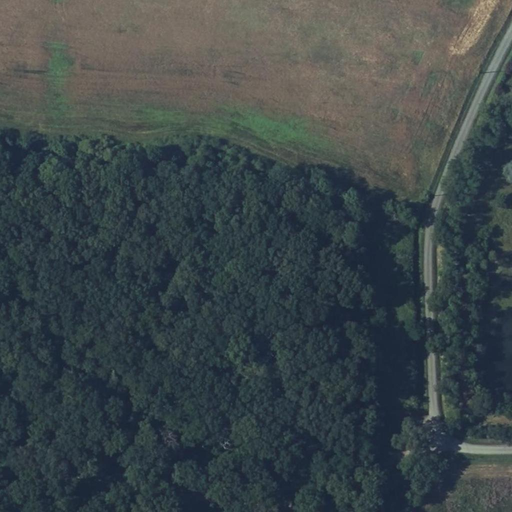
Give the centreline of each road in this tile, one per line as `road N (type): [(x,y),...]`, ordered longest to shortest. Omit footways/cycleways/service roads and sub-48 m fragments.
road 1 (unclassified): [(511,449),(435,442),(436,212),(511,53)]
road 2 (track): [(435,441),(413,439),(294,502),(0,457)]
